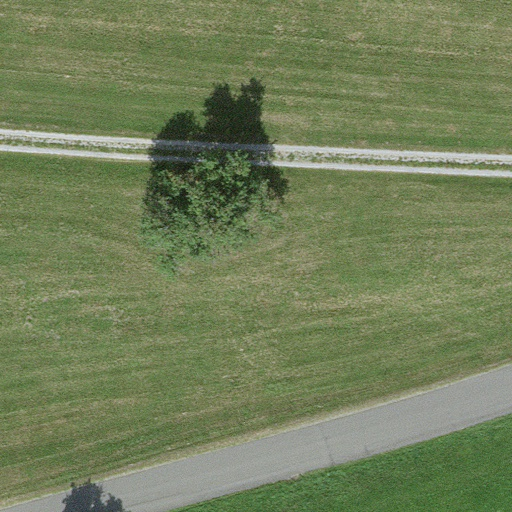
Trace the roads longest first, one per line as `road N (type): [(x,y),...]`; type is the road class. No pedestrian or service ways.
road 1 (track): [(0,128),(511,160)]
road 2 (unclassified): [(511,391),(450,414),(50,511)]
